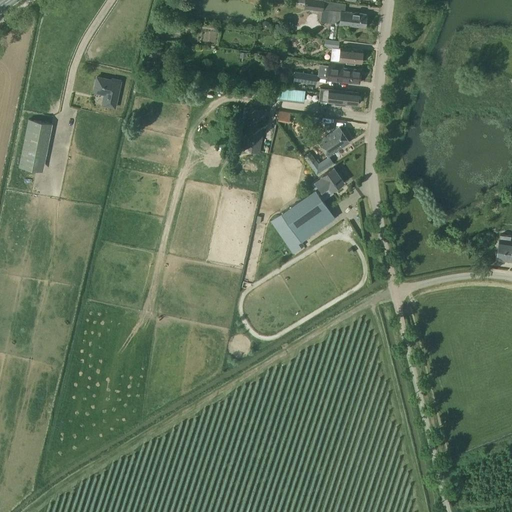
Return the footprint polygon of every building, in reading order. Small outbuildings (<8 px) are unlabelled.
[(296,0),(296,2),(304,3),(304,9),(323,11),(324,0),(323,0),(296,0)] [(341,11),(329,9),(327,22),(339,24),(365,27),(366,14),(341,11)] [(262,22),(261,26),(263,29),(266,30),(270,28),(271,25),(269,21),(265,20),(262,22)] [(323,46),(323,47),(331,47),(338,48),(339,47),(339,40),(324,38),(323,46)] [(150,41),(148,54),(155,55),(156,52),(159,52),(160,46),(156,45),(157,42),(150,41)] [(338,48),(337,61),(346,61),(346,63),(355,64),(355,62),(361,63),(363,50),(339,47),(338,48)] [(326,79),(341,81),(359,83),(361,69),(343,67),(343,63),(328,62),(326,79)] [(198,65),(187,63),(186,71),(197,72),(198,65)] [(318,74),(295,71),(293,80),(316,84),(318,74)] [(120,82),(97,77),(93,92),(105,94),(102,105),(115,108),(120,82)] [(320,87),(319,101),(357,105),(358,92),(320,87)] [(244,113),(242,128),(246,128),(242,150),(260,153),(266,116),(267,116),(268,111),(245,107),(244,113)] [(291,112),(280,110),(278,121),(289,123),(291,112)] [(52,124),(28,119),(19,166),(37,170),(44,133),(50,135),(52,124)] [(349,142),(338,127),(318,141),(328,156),(349,142)] [(313,160),(309,163),(316,174),(331,164),(328,160),(318,167),(313,160)] [(315,189),(271,220),(293,253),(304,245),(301,241),(335,217),(318,193),(328,186),(331,190),(344,182),(333,167),(321,176),(311,183),(315,189)] [(497,259),(511,261),(511,239),(511,240),(511,236),(501,234),(497,259)]
